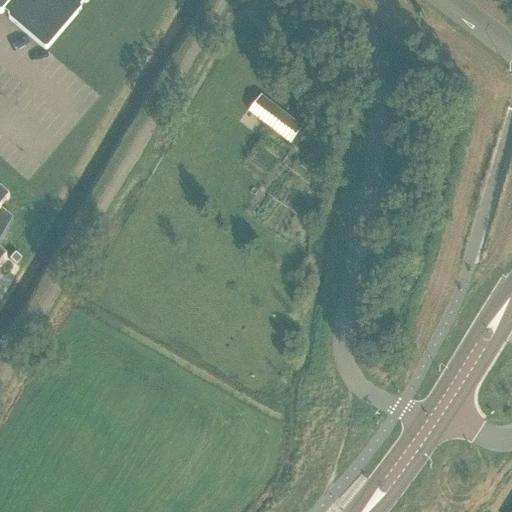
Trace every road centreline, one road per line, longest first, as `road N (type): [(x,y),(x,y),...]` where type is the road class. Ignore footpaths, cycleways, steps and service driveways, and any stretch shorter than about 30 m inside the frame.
road 1 (unclassified): [(421,414),(364,391),(341,350),(378,115),(372,49),(340,0)]
road 2 (tertiary): [(509,298),(490,308),(421,414)]
road 3 (tertiary): [(448,416),(508,317),(509,298)]
road 4 (tertiary): [(421,414),(351,511)]
road 5 (tertiary): [(376,511),(448,416)]
